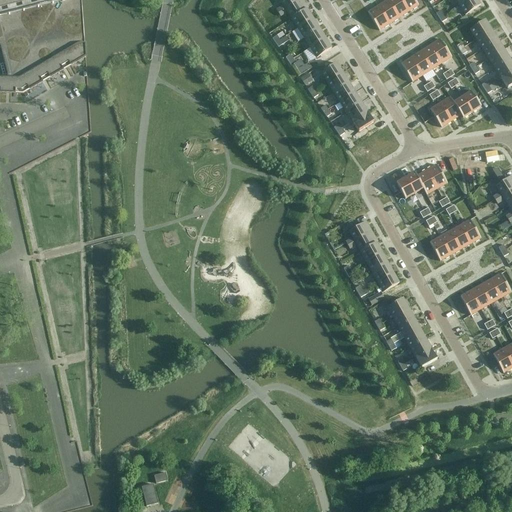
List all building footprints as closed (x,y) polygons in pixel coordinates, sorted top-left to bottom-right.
[(0,0),(0,46),(1,47),(9,79),(0,78),(0,93),(23,94),(86,57),(82,0),(0,0)] [(279,14),(300,0),(280,0),(285,7),(283,8),(282,7),(277,10),(279,14)] [(307,10),(308,9),(302,0),(300,0),(279,14),(281,17),(286,14),(285,12),(287,11),(292,19),(307,10)] [(400,0),(388,0),(388,1),(399,18),(408,12),(400,0)] [(414,0),(400,0),(408,12),(419,6),(414,0)] [(466,15),(481,6),(476,0),(467,0),(459,5),(466,15)] [(388,1),(378,7),(389,25),(399,18),(388,1)] [(378,7),(368,13),(379,31),(389,25),(378,7)] [(313,19),(307,10),(292,19),(298,29),(313,19)] [(304,39),(319,29),(313,19),(298,29),(304,39)] [(477,40),(492,31),(485,20),(470,30),(477,40)] [(311,48),(326,39),(319,29),(304,39),(311,48)] [(483,50),(498,40),(492,31),(477,40),(483,50)] [(317,58),(332,49),(326,39),(311,48),(317,58)] [(440,40),(430,46),(442,64),(452,58),(440,40)] [(489,60),(504,50),(498,40),(483,50),(489,60)] [(430,46),(421,52),(432,70),(442,64),(430,46)] [(495,69),(510,60),(504,50),(489,60),(495,69)] [(421,52),(411,59),(422,77),(432,70),(421,52)] [(411,59),(401,65),(412,83),(422,77),(411,59)] [(318,65),(315,60),(305,66),(308,71),(318,65)] [(501,79),(511,72),(511,62),(510,60),(495,69),(501,79)] [(328,83),(343,74),(336,64),(322,73),(328,83)] [(508,89),(511,86),(511,72),(501,79),(508,89)] [(309,74),(301,79),(305,86),(313,81),(309,74)] [(334,93),(349,83),(343,74),(328,83),(334,93)] [(340,103),(355,93),(349,83),(334,93),(340,103)] [(490,87),(492,91),(499,87),(496,83),(490,87)] [(471,92),(462,98),(472,113),(481,108),(471,92)] [(347,112),(361,103),(355,93),(340,103),(347,112)] [(450,98),(440,104),(451,122),(461,116),(453,104),(454,103),(450,98)] [(454,103),(453,104),(461,116),(463,119),(472,113),(462,98),(454,103)] [(353,122),(368,113),(361,103),(347,112),(353,122)] [(440,104),(430,110),(441,128),(451,122),(440,104)] [(359,132),(374,123),(368,113),(353,122),(359,132)] [(437,166),(426,172),(436,191),(448,184),(437,166)] [(498,169),(493,170),(493,171),(499,180),(504,177),(498,169)] [(417,177),(424,190),(423,190),(427,196),(436,191),(426,172),(417,177)] [(415,174),(406,179),(415,195),(423,190),(424,190),(417,177),(415,174)] [(496,201),(511,190),(511,176),(496,186),(501,194),(499,196),(499,194),(493,197),(496,201)] [(406,179),(396,184),(405,200),(415,195),(406,179)] [(509,206),(511,204),(511,190),(496,201),(498,204),(503,201),(502,200),(504,198),(509,206)] [(470,220),(460,226),(471,245),(481,239),(470,220)] [(503,224),(499,227),(503,232),(504,231),(511,226),(508,221),(503,224)] [(348,246),(372,233),(366,222),(349,231),(354,240),(352,241),(351,239),(346,242),(348,246)] [(460,226),(450,232),(461,250),(471,245),(460,226)] [(450,232),(440,238),(451,256),(461,250),(450,232)] [(377,244),(378,243),(372,233),(348,246),(350,250),(355,246),(355,245),(357,244),(361,252),(376,243),(377,244)] [(440,238),(430,243),(440,262),(451,256),(440,238)] [(382,253),(377,244),(376,243),(361,252),(367,262),(382,253)] [(373,272),(388,264),(382,253),(367,262),(373,272)] [(378,282),(393,274),(388,264),(373,272),(378,282)] [(372,306),(385,299),(382,294),(399,284),(393,274),(378,282),(381,288),(377,290),(379,294),(369,299),(372,306)] [(501,275),(491,280),(501,299),(511,293),(501,275)] [(491,280),(481,286),(491,305),(501,299),(491,280)] [(481,286),(471,292),(481,310),(491,305),(481,286)] [(471,292),(460,297),(471,316),(481,310),(471,292)] [(393,318),(409,309),(403,299),(388,307),(393,318)] [(399,328),(415,319),(409,309),(393,318),(399,328)] [(405,338),(420,329),(415,319),(399,328),(405,338)] [(410,348),(426,340),(420,329),(405,338),(410,348)] [(416,358),(432,350),(426,340),(410,348),(416,358)] [(511,344),(503,349),(511,364),(511,344)] [(511,364),(503,349),(493,355),(503,374),(511,369),(511,364)] [(422,369),(437,360),(432,350),(416,358),(422,369)] [(404,371),(408,369),(413,366),(410,361),(406,364),(401,367),(404,371)] [(166,473),(157,476),(155,476),(156,484),(168,481),(166,473)] [(142,488),(147,507),(158,504),(154,485),(142,488)]
